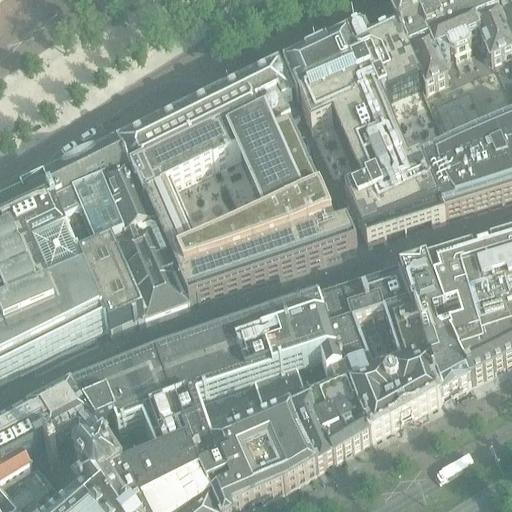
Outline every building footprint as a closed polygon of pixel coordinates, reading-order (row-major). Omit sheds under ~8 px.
[(489,0),(432,0),(415,8),(415,9),(391,21),(398,35),(422,93),(425,100),(450,90),(437,62),(446,57),(449,64),(455,66),(469,60),(471,55),(468,48),(478,44),(490,73),(511,63),(511,54),(511,52),(489,0)] [(511,0),(489,0),(511,52),(511,51),(511,0)] [(421,170),(410,175),(386,120),(381,108),(388,105),(389,107),(394,105),(395,106),(416,97),(416,95),(422,93),(398,35),(370,49),(365,38),(362,36),(362,35),(351,41),(350,46),(349,46),(348,42),(284,73),(284,74),(283,75),(311,141),(334,131),(361,194),(345,201),(367,253),(446,227),(421,170)] [(119,154),(118,153),(117,154),(188,314),(358,256),(348,235),(326,242),(328,235),(334,233),(292,138),(271,145),(268,139),(300,123),(280,77),(279,75),(120,152),(120,153),(119,154)] [(511,206),(511,124),(500,130),(486,138),(474,146),(465,151),(421,170),(446,227),(511,206)] [(188,314),(117,154),(96,164),(85,169),(81,171),(76,173),(76,174),(66,179),(45,189),(108,335),(111,342),(188,314)] [(108,335),(45,189),(20,201),(22,204),(0,214),(0,387),(106,335),(106,336),(108,335)] [(511,247),(451,266),(475,322),(497,313),(510,343),(511,342),(511,247)] [(511,342),(510,343),(497,313),(475,322),(451,266),(429,272),(429,273),(443,312),(437,315),(442,325),(458,320),(463,338),(450,342),(471,391),(511,371),(511,342)] [(439,345),(433,328),(442,325),(437,315),(443,312),(429,273),(428,273),(401,282),(441,408),(471,391),(450,342),(439,345)] [(438,410),(441,408),(401,282),(400,282),(400,283),(400,282),(319,309),(345,378),(371,446),(372,446),(375,444),(391,435),(421,419),(438,410)] [(319,309),(318,309),(157,364),(203,480),(218,473),(212,450),(198,409),(253,391),(266,427),(291,418),(306,412),(305,404),(296,376),(321,369),(326,385),(330,383),(345,378),(319,309)] [(215,511),(203,480),(157,364),(72,398),(97,439),(114,432),(118,440),(143,431),(157,466),(124,479),(113,491),(125,511),(215,511)] [(371,446),(345,378),(330,383),(335,394),(309,405),(308,403),(305,404),(306,412),(291,418),(303,449),(320,476),(334,468),(344,462),(344,463),(362,452),(361,452),(371,446)] [(125,511),(113,491),(124,479),(97,439),(72,398),(30,420),(0,436),(0,475),(2,479),(27,465),(36,482),(37,483),(41,480),(56,498),(73,484),(76,488),(73,491),(89,510),(86,511),(125,511)] [(320,476),(303,449),(291,418),(266,427),(212,450),(218,473),(203,480),(215,511),(250,511),(286,497),(320,476)] [(0,511),(7,505),(21,497),(18,492),(36,482),(27,465),(2,479),(0,475),(0,511)] [(86,511),(89,510),(73,491),(76,488),(73,484),(56,498),(41,480),(37,483),(36,482),(18,492),(21,497),(7,505),(0,511),(86,511)]
